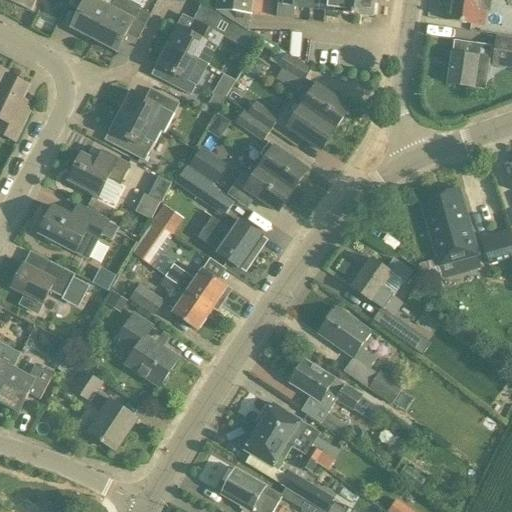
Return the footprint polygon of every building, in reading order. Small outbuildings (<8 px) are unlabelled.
[(36,0),(5,0),(31,12),(36,0)] [(71,29),(94,41),(111,9),(93,0),(72,0),(69,5),(81,11),(71,29)] [(127,0),(115,0),(111,9),(94,41),(117,53),(127,35),(138,41),(151,15),(140,9),(141,7),(127,0)] [(251,0),(217,0),(216,13),(249,32),(251,0)] [(278,0),(277,19),(294,21),(295,9),(373,17),(374,0),(278,0)] [(479,12),(480,0),(451,0),(449,22),(483,27),(485,13),(479,12)] [(190,34),(179,28),(168,48),(197,63),(206,68),(223,38),(196,23),(190,34)] [(511,38),(498,37),(496,49),(494,63),(511,65),(511,38)] [(492,48),(455,43),(449,86),(485,91),(492,48)] [(197,63),(168,48),(158,67),(175,76),(170,86),(191,97),(196,88),(206,68),(197,63)] [(310,73),(286,56),(277,68),(302,85),(310,73)] [(262,65),(253,59),(248,68),(257,74),(262,65)] [(236,89),(248,92),(251,77),(239,75),(236,89)] [(26,87),(3,76),(2,76),(0,79),(0,134),(14,141),(26,115),(15,110),(26,87)] [(317,86),(302,107),(336,131),(350,109),(317,86)] [(133,93),(122,113),(151,128),(161,110),(170,114),(173,116),(179,106),(176,104),(154,93),(149,102),(133,93)] [(222,100),(213,95),(207,105),(216,110),(222,100)] [(248,115),(253,119),(272,131),(280,120),(256,103),(248,115)] [(321,152),(336,131),(302,107),(288,128),(321,152)] [(122,113),(113,131),(112,132),(129,141),(123,151),(145,163),(150,152),(154,145),(145,140),(151,128),(122,113)] [(209,132),(221,138),(229,120),(216,115),(209,132)] [(264,143),(272,131),(253,119),(245,130),(264,143)] [(275,148),(260,169),(294,192),(300,183),(301,185),(303,184),(309,176),(309,173),(307,172),(308,171),(275,148)] [(202,149),(189,168),(216,185),(228,167),(202,149)] [(102,151),(96,163),(81,155),(67,182),(98,198),(109,179),(120,185),(130,166),(102,151)] [(200,200),(225,218),(234,204),(212,189),(214,186),(188,168),(177,184),(200,200)] [(243,173),(236,183),(246,190),(245,190),(279,213),(294,192),(260,169),(253,180),(243,173)] [(141,214),(154,221),(163,203),(164,203),(174,183),(161,177),(141,214)] [(420,201),(440,267),(478,256),(459,190),(420,201)] [(118,228),(107,222),(108,221),(80,206),(74,218),(54,208),(40,235),(75,254),(85,236),(97,242),(101,235),(111,241),(118,228)] [(267,242),(262,239),(241,224),(234,233),(213,219),(199,240),(219,254),(219,255),(241,270),(246,273),(267,242)] [(174,235),(155,222),(134,255),(135,256),(151,268),(174,235)] [(488,266),(511,258),(511,231),(511,230),(480,238),(488,266)] [(31,253),(24,265),(23,267),(11,290),(25,297),(20,307),(38,316),(50,292),(64,299),(63,301),(77,309),(89,287),(74,279),(76,276),(31,253)] [(382,288),(385,285),(391,289),(397,280),(404,284),(412,272),(394,259),(387,270),(371,260),(360,276),(356,274),(349,284),(353,287),(352,289),(385,311),(394,296),(382,288)] [(175,267),(172,271),(167,279),(212,310),(228,289),(204,272),(197,282),(175,267)] [(180,306),(173,316),(197,332),(212,310),(167,279),(161,287),(173,295),(170,299),(180,306)] [(140,285),(129,300),(154,318),(165,302),(140,285)] [(435,293),(425,286),(416,298),(426,305),(435,293)] [(127,303),(115,295),(108,306),(120,313),(127,303)] [(337,309),(319,335),(369,370),(377,358),(361,348),(371,333),(337,309)] [(116,342),(134,354),(127,364),(160,388),(179,360),(147,338),(154,329),(135,315),(116,342)] [(382,328),(405,344),(412,334),(389,318),(382,328)] [(73,349),(64,344),(59,352),(69,358),(73,349)] [(0,394),(13,369),(0,362),(0,356),(3,350),(0,347),(0,394)] [(330,410),(336,400),(361,416),(373,424),(382,410),(369,402),(305,362),(298,373),(295,371),(288,383),(330,410)] [(36,381),(13,369),(0,394),(0,403),(19,413),(29,395),(40,401),(53,375),(42,369),(36,381)] [(101,414),(88,434),(117,453),(139,420),(110,401),(109,403),(96,394),(103,385),(83,372),(71,390),(90,403),(89,405),(101,414)] [(403,387),(380,372),(369,390),(391,405),(403,387)] [(314,436),(317,432),(274,406),(260,429),(292,449),(299,453),(306,457),(307,456),(312,448),(318,438),(314,436)] [(327,416),(321,426),(341,438),(347,427),(327,416)] [(278,472),(292,449),(260,429),(246,452),(278,472)] [(312,448),(307,456),(324,469),(327,470),(333,460),(312,448)] [(316,464),(324,469),(307,456),(306,457),(300,467),(311,473),(316,464)] [(240,509),(244,511),(273,511),(282,497),(236,471),(235,474),(232,472),(222,491),(224,492),(222,496),(241,507),(240,509)] [(287,472),(279,486),(307,503),(321,511),(326,511),(333,501),(315,490),(287,472)] [(319,511),(284,492),(282,497),(303,509),(301,511),(319,511)] [(411,511),(397,502),(389,511),(411,511)]
